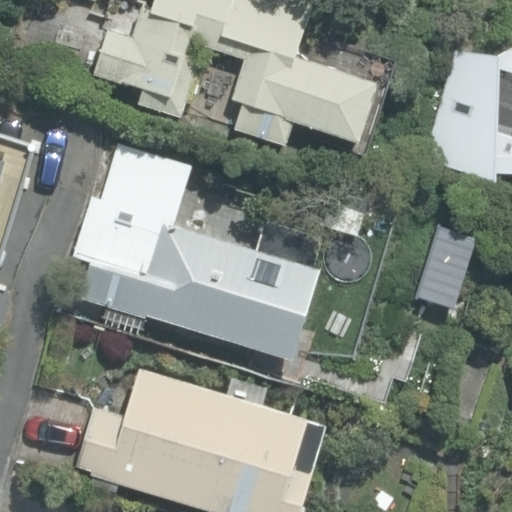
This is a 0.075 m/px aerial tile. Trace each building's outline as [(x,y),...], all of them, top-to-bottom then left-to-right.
[(236,132),(288,148),(296,122),(362,143),(382,82),(298,56),(315,1),(311,0),(158,0),(155,11),(145,8),(135,37),(112,29),(98,75),(145,90),(141,105),(184,118),(206,50),(246,62),(235,100),(245,103),(236,132)] [(511,50),(502,48),(503,43),(461,30),(422,160),(498,181),(498,173),(511,172),(511,50)] [(0,68),(0,77),(30,87),(38,61),(5,51),(0,68)] [(77,300),(293,363),(320,268),(315,267),(324,237),(265,220),(257,248),(175,224),(192,163),(107,138),(73,254),(89,259),(77,300)] [(0,192),(11,156),(0,152),(0,192)] [(476,236),(433,224),(417,280),(460,292),(476,236)] [(75,468),(222,511),(301,511),(327,424),(262,405),(267,388),(232,378),(227,394),(139,368),(125,415),(94,406),(75,468)]
